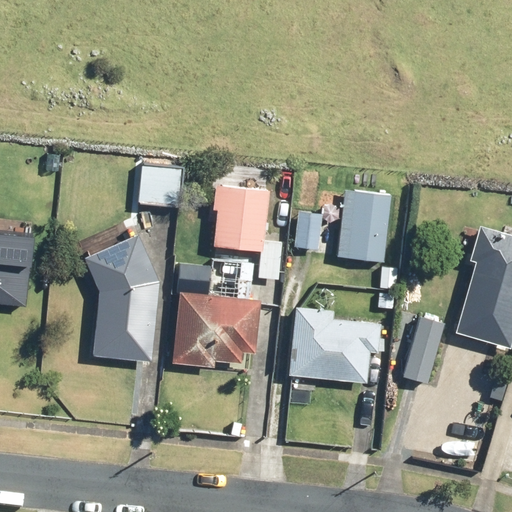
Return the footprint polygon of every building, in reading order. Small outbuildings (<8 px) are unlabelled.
[(70,151),(68,190),(114,192),(117,153),(70,151)] [(185,162),(141,160),(140,199),(184,201),(185,162)] [(266,180),(211,178),(209,244),(257,246),(256,279),(275,280),(276,236),(264,235),(266,180)] [(387,189),(335,188),(334,262),(385,263),(387,189)] [(318,208),(291,206),(288,246),(315,248),(318,208)] [(511,233),(486,226),(475,220),(460,248),(472,255),(452,329),(511,345),(511,342),(511,233)] [(88,257),(96,273),(91,358),(147,360),(152,276),(131,235),(88,257)] [(0,307),(36,310),(41,242),(0,239),(0,307)] [(398,269),(377,268),(377,284),(398,285),(398,269)] [(428,305),(429,288),(403,286),(402,303),(428,305)] [(237,359),(238,351),(248,352),(253,299),(179,293),(173,355),(176,355),(176,363),(212,367),(213,357),(237,359)] [(388,294),(371,294),(370,306),(388,307),(388,294)] [(315,399),(316,378),(363,381),(366,339),(388,340),(390,320),(368,318),(329,316),(330,307),(291,305),(287,375),(291,375),(289,397),(315,399)] [(432,382),(450,319),(421,311),(404,374),(432,382)]
